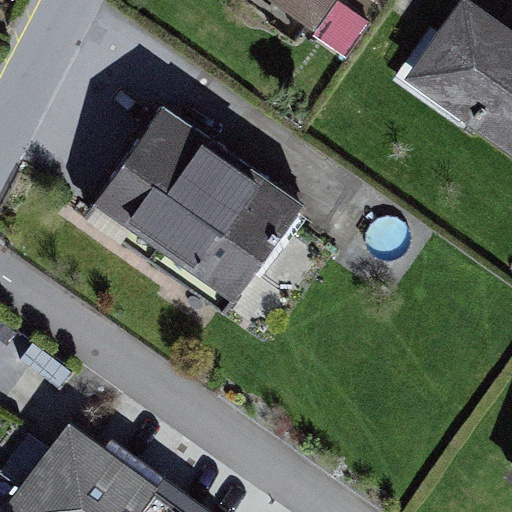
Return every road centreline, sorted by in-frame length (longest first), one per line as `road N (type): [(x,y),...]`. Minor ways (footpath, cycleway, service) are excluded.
road 1 (residential): [(337,511),(0,274)]
road 2 (residential): [(74,0),(0,141)]
